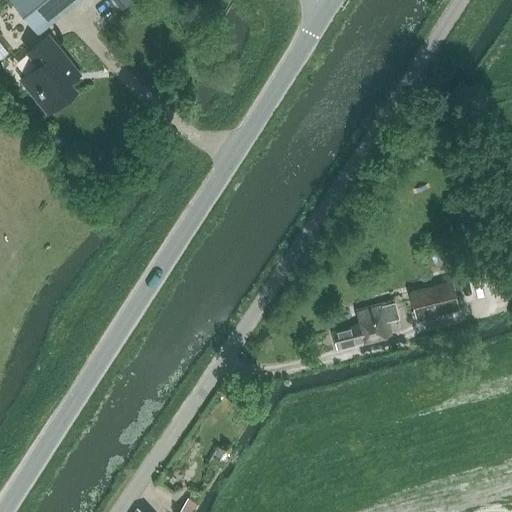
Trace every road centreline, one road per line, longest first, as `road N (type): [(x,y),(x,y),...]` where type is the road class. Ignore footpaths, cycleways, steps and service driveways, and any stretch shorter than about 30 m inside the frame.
road 1 (tertiary): [(121,511),(458,0)]
road 2 (unclassified): [(0,510),(330,0)]
